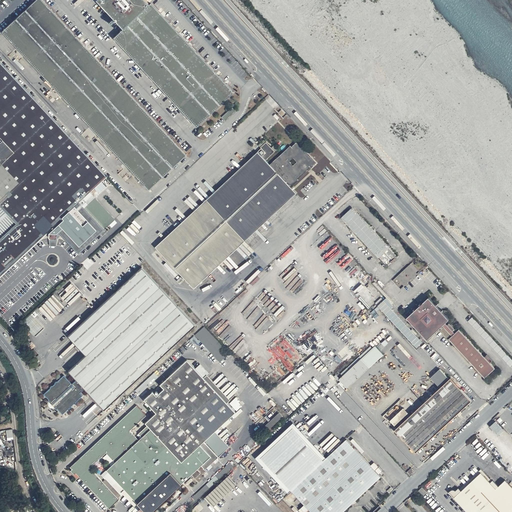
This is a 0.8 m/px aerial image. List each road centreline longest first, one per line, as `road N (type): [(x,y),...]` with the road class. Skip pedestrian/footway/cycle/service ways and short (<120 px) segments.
road 1 (tertiary): [(198,0),(511,338)]
road 2 (primary): [(511,320),(214,0)]
road 3 (unclassified): [(0,339),(24,380),(41,478),(64,511)]
road 4 (unclassified): [(511,392),(383,511)]
